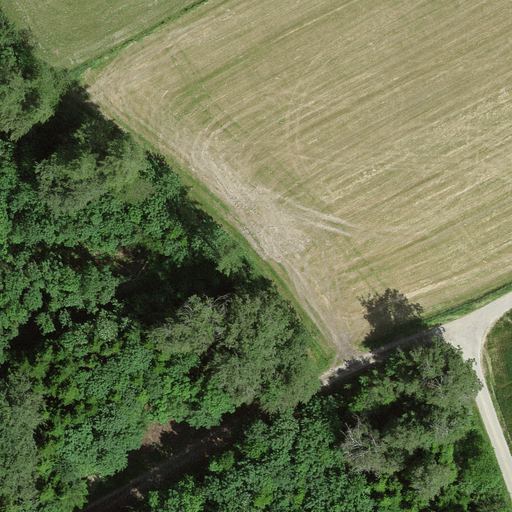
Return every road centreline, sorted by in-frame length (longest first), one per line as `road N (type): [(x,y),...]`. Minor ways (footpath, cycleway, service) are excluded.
road 1 (track): [(82,511),(309,389),(468,324)]
road 2 (track): [(468,324),(511,476)]
